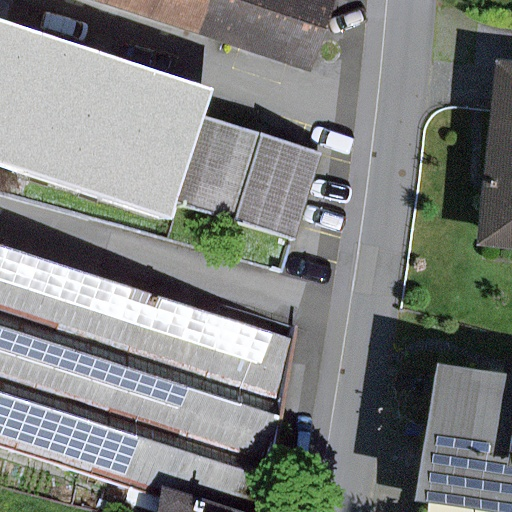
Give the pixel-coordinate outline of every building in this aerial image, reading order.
[(109,0),(313,63),(332,0),(109,0)] [(0,190),(277,274),(314,154),(188,115),(196,88),(0,28),(0,190)] [(511,141),(501,237),(511,238),(511,141)] [(315,325),(0,241),(0,435),(266,506),(315,325)] [(511,369),(456,362),(439,496),(511,504),(511,369)]
